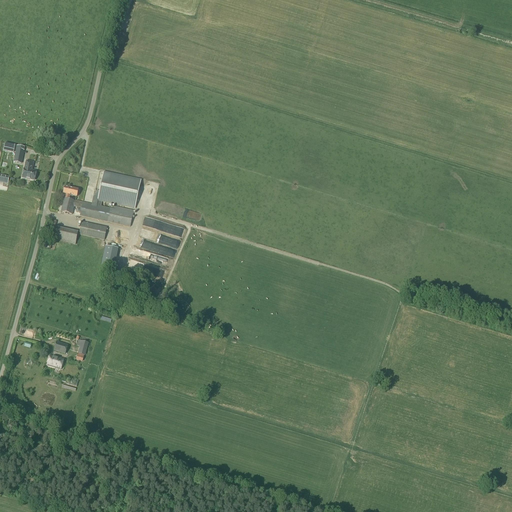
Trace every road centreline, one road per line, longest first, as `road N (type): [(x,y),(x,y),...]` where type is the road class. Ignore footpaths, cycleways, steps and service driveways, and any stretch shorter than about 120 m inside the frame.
road 1 (unclassified): [(0,380),(57,161),(88,118),(115,0)]
road 2 (track): [(511,43),(365,0)]
